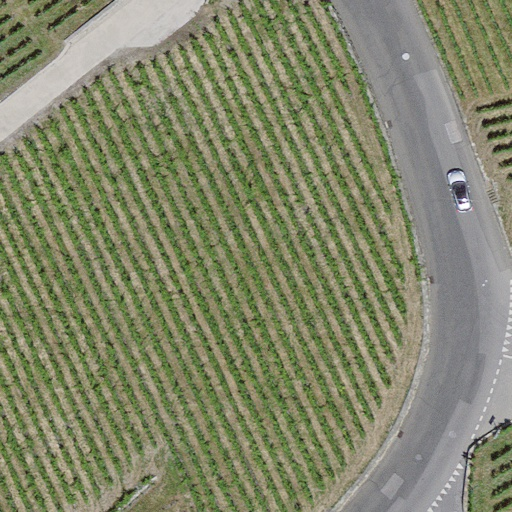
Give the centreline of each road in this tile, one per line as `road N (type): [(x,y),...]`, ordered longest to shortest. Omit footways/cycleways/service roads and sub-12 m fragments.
road 1 (unclassified): [(388,0),(443,134),(466,217),(476,280),(473,348)]
road 2 (unclassified): [(473,348),(439,427),(372,511)]
road 3 (track): [(0,111),(141,0)]
